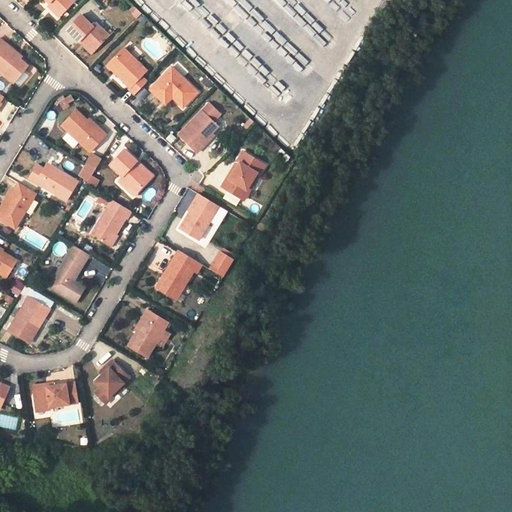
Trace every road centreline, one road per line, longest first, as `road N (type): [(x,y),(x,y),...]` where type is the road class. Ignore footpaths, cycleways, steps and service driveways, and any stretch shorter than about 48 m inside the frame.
road 1 (residential): [(61,61),(171,164),(175,188),(82,346),(37,365),(0,355)]
road 2 (unknown): [(159,0),(272,101),(286,103),(308,89)]
road 3 (unknown): [(209,0),(308,89)]
